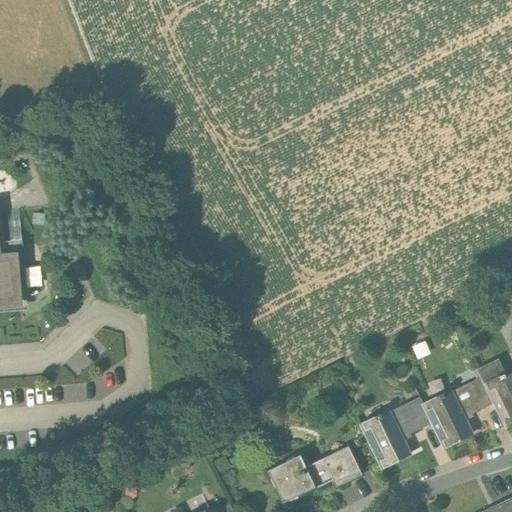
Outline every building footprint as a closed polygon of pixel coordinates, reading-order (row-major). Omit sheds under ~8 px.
[(35,225),(43,226),(44,214),(36,214),(35,225)] [(0,303),(18,302),(14,256),(0,257),(0,303)] [(490,394),(494,403),(505,427),(511,423),(511,367),(511,368),(511,370),(511,372),(507,375),(499,358),(477,369),(482,378),(485,385),(490,394)] [(494,403),(490,394),(485,385),(482,378),(445,396),(444,395),(439,397),(440,398),(425,405),(423,406),(432,423),(432,424),(443,447),(473,433),(466,417),(494,403)] [(423,406),(425,405),(421,397),(382,416),(382,415),(377,417),(378,418),(361,426),(382,468),(412,453),(404,438),(432,424),(432,423),(423,406)] [(360,473),(348,444),(322,456),(323,460),(305,468),(298,453),(268,467),(279,492),(295,485),(299,493),(334,478),(336,483),(360,473)] [(496,510),(492,511),(511,511),(511,499),(495,508),(496,510)]
